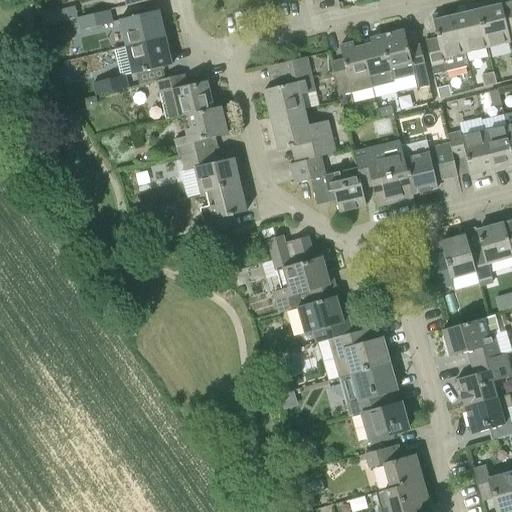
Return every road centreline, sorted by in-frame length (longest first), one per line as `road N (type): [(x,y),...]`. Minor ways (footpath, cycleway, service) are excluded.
road 1 (residential): [(456,511),(403,305),(365,284),(358,256)]
road 2 (residential): [(358,256),(267,191),(216,57)]
road 3 (residential): [(358,256),(379,232),(511,198)]
